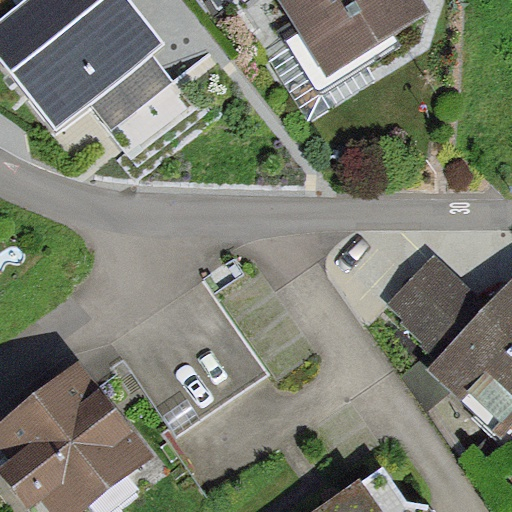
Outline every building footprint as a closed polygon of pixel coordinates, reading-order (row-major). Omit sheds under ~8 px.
[(125,0),(29,0),(0,23),(0,65),(56,136),(165,50),(125,0)] [(286,0),(285,1),(330,73),(422,17),(411,0),(286,0)] [(460,266),(408,316),(511,423),(511,319),(511,320),(460,266)] [(76,378),(0,438),(0,439),(57,511),(79,511),(143,462),(76,378)] [(422,511),(401,480),(351,511),(422,511)]
